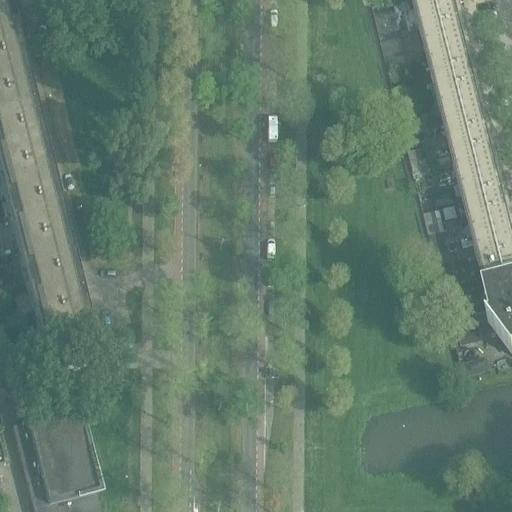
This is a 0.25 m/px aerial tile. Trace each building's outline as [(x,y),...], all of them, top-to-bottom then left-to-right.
[(0,0),(0,159),(0,161),(0,160),(0,179),(7,205),(11,204),(18,233),(14,234),(25,277),(29,276),(37,305),(32,306),(43,349),(47,348),(51,362),(43,364),(44,366),(44,365),(48,378),(66,374),(98,366),(94,351),(88,353),(0,2),(0,0)] [(511,239),(454,9),(465,6),(463,0),(412,0),(411,0),(489,309),(490,308),(493,321),(488,323),(487,323),(511,357),(511,239)] [(391,93),(394,104),(405,101),(403,90),(391,93)] [(405,101),(394,104),(397,115),(408,112),(405,101)] [(407,155),(410,166),(421,163),(418,153),(407,155)] [(421,163),(410,166),(412,177),(424,174),(421,163)] [(423,218),(425,229),(437,225),(434,215),(423,218)] [(437,225),(425,229),(428,239),(439,236),(437,225)] [(450,277),(438,280),(441,290),(452,287),(450,277)] [(455,298),(452,287),(441,290),(443,301),(455,298)] [(473,324),(456,328),(460,348),(478,343),(473,324)] [(485,361),(464,368),(468,380),(489,374),(485,361)] [(100,511),(97,498),(97,497),(76,413),(26,425),(27,427),(12,431),(32,511),(100,511)]
